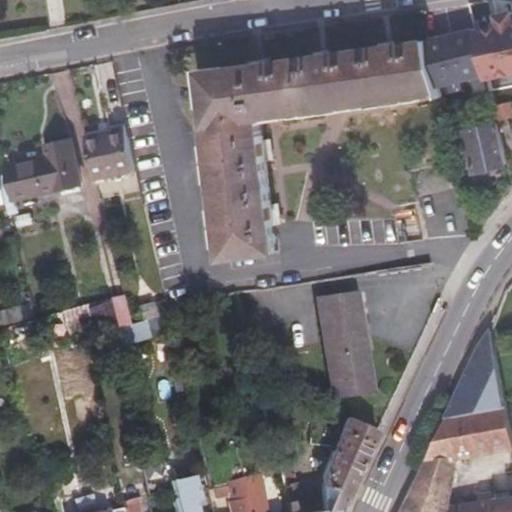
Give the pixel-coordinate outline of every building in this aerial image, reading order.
[(478,28),(471,2),(457,4),(464,31),(478,28)] [(511,10),(498,13),(501,24),(511,22),(511,10)] [(511,22),(501,24),(478,29),(490,76),(511,71),(511,22)] [(442,88),(430,38),(203,71),(231,255),(281,249),(262,114),(442,88)] [(500,120),(501,122),(503,132),(511,130),(511,117),(500,120)] [(499,166),(506,200),(511,192),(511,167),(503,132),(501,122),(469,131),(478,171),(499,166)] [(140,169),(131,127),(89,136),(98,179),(140,169)] [(13,168),(20,197),(82,182),(73,141),(51,145),(52,159),(13,168)] [(419,195),(465,185),(459,161),(414,172),(419,195)] [(0,204),(9,203),(0,166),(0,204)] [(315,300),(329,399),(371,393),(358,294),(315,300)] [(113,298),(112,298),(117,328),(132,324),(125,296),(113,298)] [(89,304),(64,311),(68,332),(92,329),(89,304)] [(132,324),(117,328),(119,339),(144,335),(142,321),(132,324)] [(499,368),(491,330),(490,331),(479,350),(448,417),(508,404),(499,368)] [(508,404),(448,417),(429,459),(461,459),(511,447),(511,421),(509,410),(508,404)] [(285,511),(339,511),(340,507),(376,433),(359,425),(345,418),(322,476),(324,509),(311,511),(301,511),(295,483),(290,484),(281,441),(270,440),(285,511)] [(245,511),(237,477),(230,446),(224,448),(231,478),(218,482),(220,494),(227,494),(230,511),(245,511)] [(144,454),(138,455),(142,477),(147,475),(144,454)] [(461,459),(429,459),(419,479),(458,479),(461,459)] [(237,477),(245,511),(264,511),(259,486),(264,485),(263,479),(258,479),(257,471),(237,477)] [(195,511),(194,503),(198,501),(193,475),(170,482),(169,476),(162,478),(165,489),(167,500),(173,498),(175,511),(195,511)] [(458,479),(419,479),(404,511),(442,511),(443,508),(453,505),(458,479)] [(443,508),(442,511),(511,511),(511,492),(497,493),(494,487),(483,490),(484,496),(453,505),(443,508)] [(145,496),(147,511),(175,511),(173,498),(167,500),(165,489),(145,496)] [(119,511),(137,511),(136,501),(118,503),(119,508),(119,511)]
